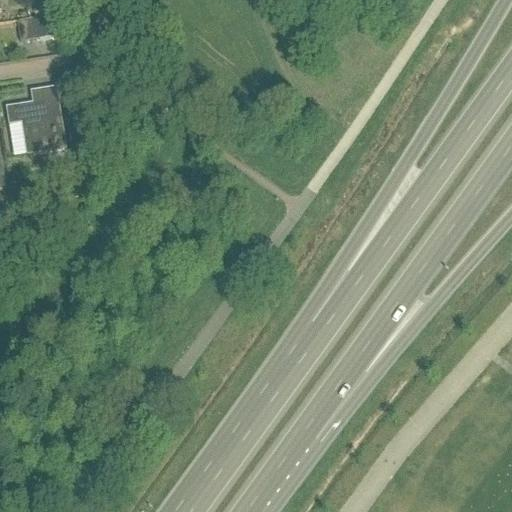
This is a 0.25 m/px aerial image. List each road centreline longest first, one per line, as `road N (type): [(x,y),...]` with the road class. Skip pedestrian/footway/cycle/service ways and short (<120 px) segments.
road 1 (primary): [(505,0),(319,334)]
road 2 (primary): [(305,431),(511,147)]
road 3 (primary): [(511,71),(319,334)]
road 4 (primary): [(305,431),(511,218)]
road 5 (unclassified): [(354,511),(511,322)]
road 6 (primary): [(319,334),(186,511)]
